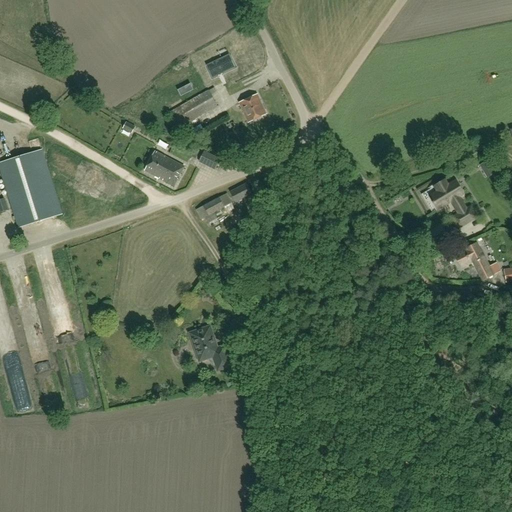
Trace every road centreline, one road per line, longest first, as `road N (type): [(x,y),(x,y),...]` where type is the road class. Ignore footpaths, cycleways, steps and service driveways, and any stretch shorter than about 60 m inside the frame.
road 1 (unclassified): [(0,258),(180,198),(301,143),(304,115),(245,0)]
road 2 (track): [(287,474),(256,344),(230,281)]
road 3 (track): [(0,106),(84,147),(161,205)]
road 4 (track): [(310,125),(400,233),(432,234)]
road 5 (track): [(402,0),(305,128)]
road 6 (track): [(288,154),(234,240),(230,281)]
road 7 (track): [(363,184),(489,150)]
